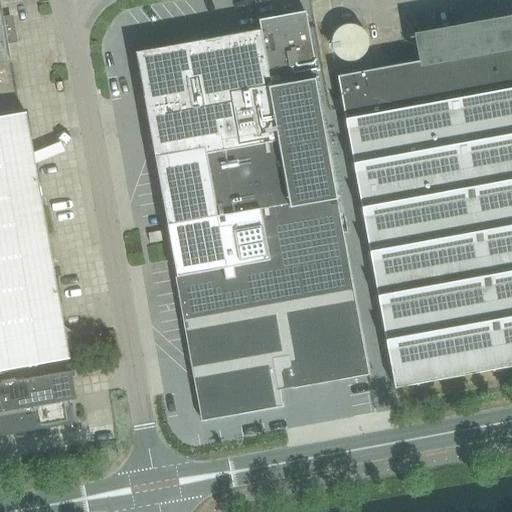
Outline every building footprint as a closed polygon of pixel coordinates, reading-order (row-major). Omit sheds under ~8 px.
[(0,0),(0,63),(12,61),(0,0)] [(301,11),(257,19),(293,201),(335,195),(301,11)] [(368,28),(365,22),(360,18),(354,15),(348,15),(342,16),(337,19),(333,24),(331,29),(330,35),(332,41),(335,47),(340,51),(346,53),(353,53),(359,51),(364,47),(368,41),(369,34),(368,28)] [(511,26),(425,42),(429,60),(337,77),(394,387),(511,365),(511,26)] [(292,204),(259,29),(135,52),(166,225),(292,204)] [(0,368),(68,356),(24,112),(0,116),(0,368)] [(261,213),(270,260),(278,308),(287,355),(293,388),(368,374),(336,199),(261,213)] [(184,325),(278,308),(270,260),(175,277),(184,325)] [(273,358),(287,355),(278,308),(184,325),(190,358),(205,355),(208,370),(273,358)] [(273,358),(208,370),(211,385),(195,388),(201,421),(282,406),(273,358)] [(0,435),(72,423),(68,399),(75,398),(70,370),(0,382),(0,435)]
